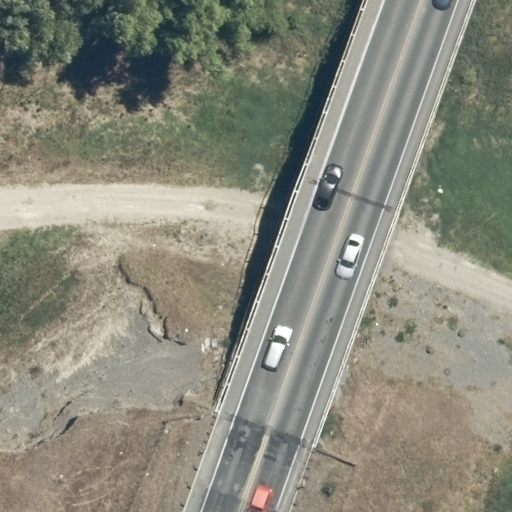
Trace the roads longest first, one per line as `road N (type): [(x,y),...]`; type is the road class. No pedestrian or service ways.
road 1 (motorway): [(101,511),(291,0)]
road 2 (trunk): [(239,511),(423,0)]
